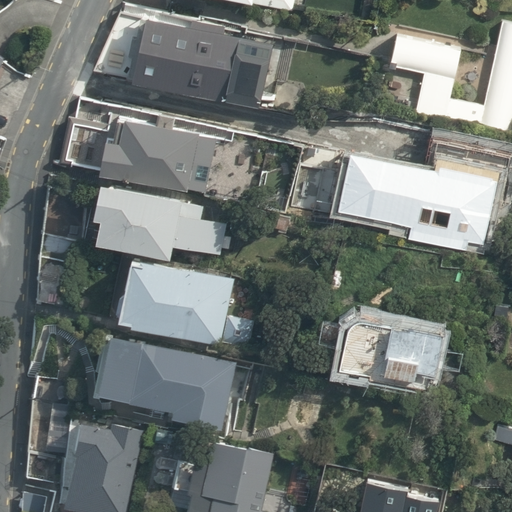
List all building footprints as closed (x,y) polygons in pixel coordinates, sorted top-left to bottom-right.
[(134,81),(260,107),(273,42),(219,31),(221,20),(202,16),(200,26),(147,16),(143,30),(133,28),(126,62),(138,64),(135,76),(134,81)] [(479,123),(508,130),(511,113),(511,20),(505,19),(487,100),(448,91),(459,45),(394,30),(387,64),(419,72),(415,90),(425,93),(423,103),(481,116),(479,123)] [(86,89),(122,95),(125,76),(114,74),(95,71),(86,89)] [(100,171),(206,191),(217,135),(119,116),(114,139),(107,138),(100,171)] [(346,214),(423,232),(429,205),(436,207),(442,182),(457,185),(468,139),(368,116),(346,214)] [(60,159),(97,167),(107,125),(70,117),(60,159)] [(495,180),(511,184),(511,180),(511,144),(504,143),(495,180)] [(44,230),(78,234),(84,184),(50,179),(44,230)] [(97,241),(171,257),(174,243),(221,254),(222,246),(229,248),(232,236),(225,234),(228,222),(180,211),(183,198),(102,181),(95,216),(102,218),(97,241)] [(74,262),(78,234),(44,230),(40,257),(74,262)] [(139,261),(125,326),(249,352),(257,318),(231,312),(237,282),(139,261)] [(453,327),(355,310),(343,375),(442,392),(453,327)] [(237,368),(104,342),(92,401),(169,417),(168,423),(224,434),(237,368)] [(129,511),(143,431),(77,420),(62,511),(129,511)] [(261,511),(273,451),(203,438),(189,511),(261,511)]
